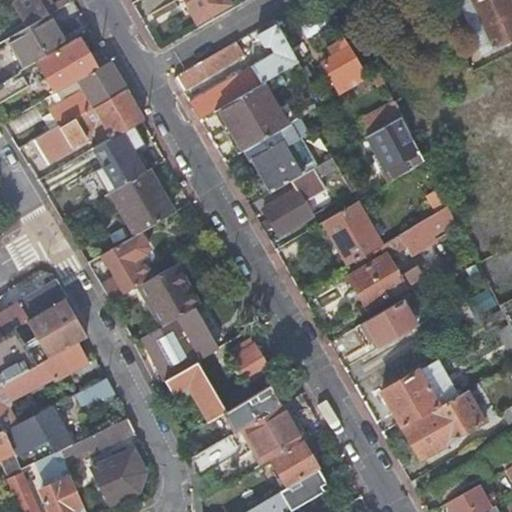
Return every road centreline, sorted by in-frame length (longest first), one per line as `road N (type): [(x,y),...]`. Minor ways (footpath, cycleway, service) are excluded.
road 1 (residential): [(401,511),(144,76)]
road 2 (residential): [(168,511),(171,477),(48,236)]
road 3 (residential): [(144,76),(277,0)]
